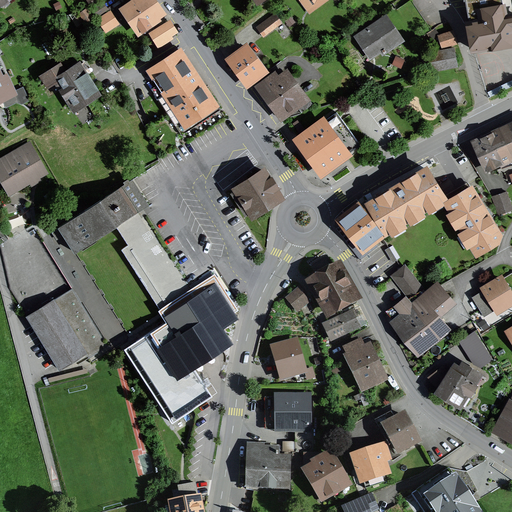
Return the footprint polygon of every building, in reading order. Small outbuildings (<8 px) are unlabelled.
[(139,0),(125,10),(140,32),(159,19),(156,15),(157,9),(151,0),(139,0)] [(299,0),(309,12),(325,0),(299,0)] [(468,23),(473,50),(489,47),(489,48),(511,44),(511,14),(504,16),(501,0),(464,0),(467,16),(480,14),(481,21),(468,23)] [(93,9),(97,16),(108,9),(103,2),(93,9)] [(80,14),(87,24),(94,19),(86,9),(80,14)] [(99,20),(106,30),(117,23),(110,13),(99,20)] [(275,15),(258,27),(263,34),(280,22),(275,15)] [(386,15),(355,36),(371,59),(402,39),(386,15)] [(168,23),(153,33),(160,45),(169,39),(167,36),(174,32),(168,23)] [(440,36),(443,46),(455,42),(452,32),(440,36)] [(226,59),(247,87),(267,72),(246,44),(226,59)] [(180,48),(146,70),(184,129),(218,107),(180,48)] [(427,53),(430,71),(457,66),(453,48),(427,53)] [(55,81),(71,108),(96,92),(86,75),(87,74),(81,64),(66,74),(60,64),(42,76),(48,86),(55,81)] [(261,87),(282,114),(296,104),(301,111),(311,104),(305,97),(303,98),(286,74),(277,81),(274,77),(261,87)] [(0,97),(13,92),(7,81),(0,78),(0,97)] [(27,97),(23,87),(16,90),(21,100),(27,97)] [(292,139),(321,178),(353,155),(324,115),(292,139)] [(511,134),(508,126),(475,142),(487,168),(501,161),(504,167),(511,164),(511,134)] [(27,145),(0,161),(0,170),(11,190),(30,179),(28,176),(41,169),(27,145)] [(264,168),(232,188),(252,219),(284,199),(264,168)] [(370,205),(386,231),(386,232),(443,197),(426,168),(402,182),(403,183),(393,189),(392,188),(369,203),(370,205)] [(64,235),(75,252),(138,212),(121,186),(59,227),(59,228),(55,230),(60,238),(64,235)] [(471,188),(446,203),(476,253),(497,240),(499,234),(471,188)] [(498,215),(511,210),(511,208),(506,191),(492,196),(498,215)] [(377,246),(374,241),(386,231),(370,205),(369,203),(363,207),(359,202),(339,218),(355,238),(348,244),(360,259),(377,246)] [(393,275),(409,297),(423,289),(405,266),(393,275)] [(312,283),(328,312),(354,297),(338,268),(312,283)] [(203,340),(212,355),(231,343),(222,328),(237,318),(227,303),(224,305),(218,296),(221,294),(219,290),(221,288),(214,277),(183,296),(193,311),(187,315),(203,340)] [(511,300),(511,297),(500,278),(484,288),(497,310),(511,300)] [(395,323),(407,336),(432,315),(450,300),(436,284),(426,293),(423,289),(409,297),(386,311),(395,323)] [(92,363),(110,351),(72,288),(27,316),(59,369),(86,352),(92,363)] [(287,298),(297,310),(307,302),(302,296),(304,294),(299,288),(287,298)] [(325,325),(332,339),(358,326),(351,313),(339,319),(325,325)] [(166,322),(125,347),(173,422),(211,396),(193,367),(212,355),(203,340),(187,315),(169,326),(166,322)] [(435,319),(432,315),(407,336),(418,350),(442,330),(435,319)] [(463,342),(474,361),(487,353),(475,335),(463,342)] [(295,342),(274,348),(283,377),(304,370),(301,361),(300,361),(295,342)] [(349,356),(347,356),(363,389),(384,379),(368,346),(363,349),(359,342),(345,349),(349,356)] [(476,385),(472,383),(478,374),(466,366),(466,367),(462,364),(460,368),(454,364),(448,375),(442,368),(430,377),(439,388),(438,390),(463,405),(476,385)] [(306,398),(266,398),(266,423),(272,423),(272,429),(307,428),(306,398)] [(511,435),(511,404),(509,403),(497,427),(511,435)] [(375,421),(384,437),(389,435),(398,451),(418,440),(404,415),(395,420),(390,412),(375,421)] [(268,444),(252,443),(250,481),(288,482),(289,452),(280,452),(278,447),(268,447),(268,444)] [(365,488),(389,480),(382,461),(389,458),(385,447),(354,457),(365,488)] [(306,471),(308,471),(323,498),(325,497),(324,496),(346,483),(329,454),(321,458),(319,455),(306,455),(306,471)] [(478,511),(449,468),(411,494),(423,511),(478,511)] [(181,500),(196,497),(193,483),(181,485),(178,485),(181,500)] [(369,511),(370,511),(377,508),(371,495),(343,508),(345,511),(369,511)] [(169,511),(198,511),(196,501),(174,505),(175,511),(169,511)] [(243,511),(230,502),(227,511),(243,511)]
